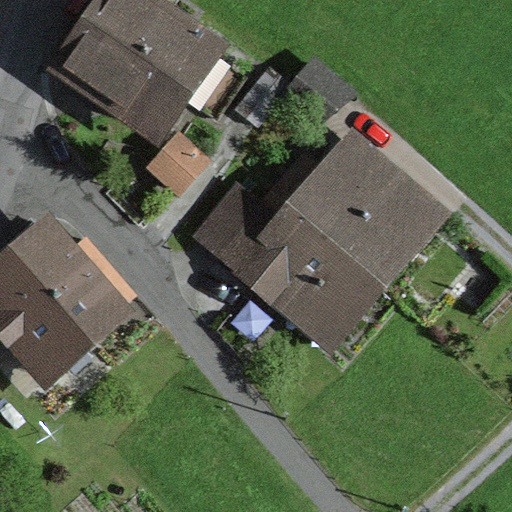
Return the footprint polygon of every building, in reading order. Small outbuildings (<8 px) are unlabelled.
[(253,67),(216,41),(208,52),(199,46),(203,40),(195,35),(191,41),(185,36),(200,14),(179,0),(113,0),(66,70),(155,131),(183,90),(219,116),(253,67)] [(313,65),(285,99),(313,123),(348,94),(313,65)] [(271,70),(236,112),(255,127),(289,85),(271,70)] [(328,165),(311,151),(274,193),(372,284),(430,216),(418,206),(425,197),(370,150),(362,158),(347,144),(328,165)] [(170,152),(153,171),(176,191),(203,162),(187,151),(170,152)] [(227,253),(326,337),(372,284),(274,193),(227,253)] [(0,330),(41,377),(134,295),(86,240),(67,257),(34,222),(0,251),(0,330)]
